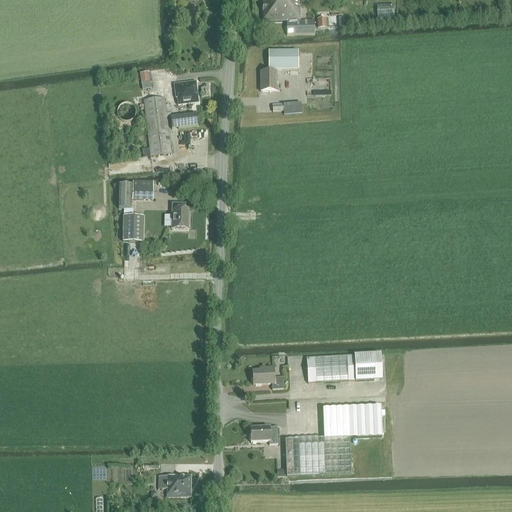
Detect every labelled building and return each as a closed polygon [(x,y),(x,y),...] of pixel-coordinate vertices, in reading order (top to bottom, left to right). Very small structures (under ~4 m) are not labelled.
[(287,36),(314,36),(314,22),(300,22),(299,0),(298,0),(297,0),(262,0),(263,23),(287,23),(287,36)] [(326,19),(317,20),(318,29),(326,28),(326,19)] [(298,52),(268,53),(268,71),(298,70),(298,52)] [(139,73),(140,81),(150,80),(148,72),(139,73)] [(261,93),(279,93),(279,92),(276,92),(276,73),(261,73),(261,80),(262,80),(262,92),(261,92),(261,93)] [(199,104),(196,83),(174,85),(176,100),(177,100),(178,107),(199,104)] [(165,99),(143,102),(150,158),(171,155),(167,118),(171,117),(169,106),(166,107),(165,99)] [(130,122),(133,120),(135,117),(136,114),(135,111),(134,108),(132,106),(131,105),(128,104),(124,104),(121,106),(118,109),(117,112),(117,114),(118,117),(119,119),(121,122),(124,123),(127,123),(130,122)] [(301,104),(283,105),(283,106),(273,106),(273,112),(283,112),(284,116),(302,115),(301,104)] [(171,118),(170,118),(172,130),(198,127),(197,115),(171,118)] [(189,140),(195,151),(206,145),(204,141),(199,144),(196,136),(189,140)] [(153,182),(132,182),(132,202),(153,202),(153,182)] [(119,186),(118,210),(124,210),(131,210),(132,187),(119,186)] [(172,228),(172,230),(188,230),(188,211),(184,210),(185,205),(172,205),(172,216),(172,228)] [(124,217),(123,243),(143,244),(144,218),(133,217),(133,210),(131,210),(124,210),(124,217)] [(372,356),(354,357),(355,382),(374,381),(382,381),(381,355),(372,356)] [(354,357),(307,360),(308,385),(355,382),(354,357)] [(273,391),(285,391),(284,379),(274,379),(274,369),(261,370),(261,372),(253,372),(254,386),(273,386),(273,391)] [(381,408),(348,409),(350,439),(382,438),(381,408)] [(351,475),(350,439),(348,409),(322,410),(323,441),(323,446),(298,447),(298,442),(284,442),(286,478),(351,475)] [(270,446),(278,446),(278,429),(251,430),(251,444),(270,443),(270,446)] [(159,477),(159,491),(166,491),(166,499),(191,499),(191,477),(167,477),(159,477)] [(103,511),(104,500),(95,500),(95,511),(103,511)]
